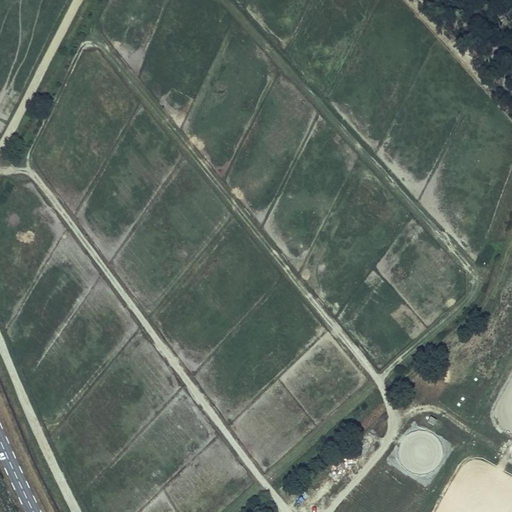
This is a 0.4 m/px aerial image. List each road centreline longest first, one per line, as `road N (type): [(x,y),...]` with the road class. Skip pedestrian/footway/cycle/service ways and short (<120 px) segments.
road 1 (track): [(331,511),(393,433),(375,375),(310,298),(307,276),(367,160),(224,0)]
road 2 (track): [(91,0),(26,162),(287,511)]
road 3 (track): [(75,511),(0,336)]
road 4 (track): [(0,132),(68,0)]
road 5 (track): [(393,433),(411,411),(427,409),(511,453)]
